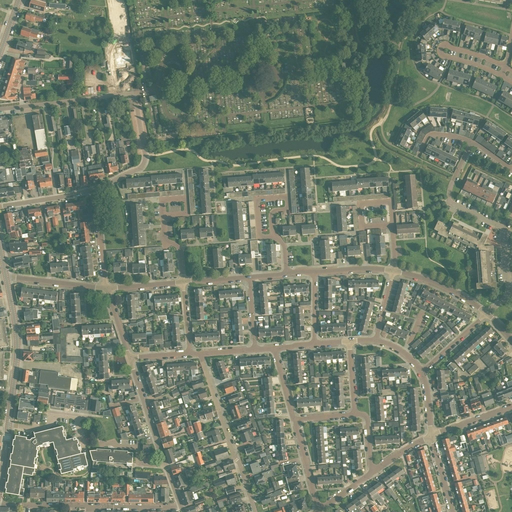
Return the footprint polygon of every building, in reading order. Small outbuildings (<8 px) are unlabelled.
[(32,0),(30,7),(42,11),(44,4),(32,0)] [(26,20),(34,22),(35,21),(42,23),(43,18),(46,19),(48,16),(39,15),(39,17),(28,13),(26,20)] [(443,23),(439,24),(441,31),(442,31),(442,29),(447,30),(448,30),(449,21),(444,20),(443,23)] [(455,23),(449,21),(448,30),(447,30),(446,35),(449,36),(450,31),(453,31),(455,23)] [(433,23),(428,27),(434,34),(438,30),(439,32),(441,31),(439,24),(435,25),(433,23)] [(464,41),(467,42),(472,27),(467,25),(463,35),(466,36),(464,41)] [(29,38),(29,36),(37,39),(39,31),(32,29),(31,30),(23,27),(21,35),(29,38)] [(428,27),(424,31),(430,37),(434,41),(436,39),(432,36),(434,34),(428,27)] [(471,37),(474,38),(477,29),(472,27),(467,42),(469,43),(471,37)] [(474,38),(472,44),(474,45),(476,39),(479,40),(483,31),(477,29),(474,38)] [(116,78),(116,85),(135,82),(134,73),(133,73),(127,31),(118,32),(119,43),(119,44),(119,47),(120,46),(121,53),(114,54),(114,57),(112,57),(113,59),(114,59),(116,67),(113,68),(114,76),(115,76),(116,78)] [(422,38),(420,42),(427,44),(427,42),(426,41),(430,37),(424,31),(420,35),(422,38)] [(485,49),(488,49),(491,34),(485,32),(483,42),(486,43),(485,49)] [(491,44),(494,45),(497,35),(491,34),(488,49),(490,50),(491,44)] [(502,36),(498,52),(501,52),(502,47),(505,47),(508,37),(502,36)] [(16,50),(24,52),(25,50),(31,52),(32,48),(26,46),(26,44),(19,42),(16,50)] [(416,46),(417,52),(426,51),(425,46),(427,46),(427,44),(420,42),(419,46),(416,46)] [(421,62),(423,66),(429,62),(428,60),(427,60),(426,56),(417,57),(418,63),(421,62)] [(14,58),(12,65),(19,67),(19,66),(24,67),(25,61),(14,58)] [(424,71),(429,74),(433,67),(429,65),(430,63),(429,62),(423,66),(426,69),(424,71)] [(429,74),(433,77),(438,69),(436,68),(439,64),(436,62),(434,67),(433,67),(429,74)] [(12,65),(10,71),(17,74),(17,73),(21,74),(23,69),(19,68),(19,67),(12,65)] [(438,69),(433,77),(438,80),(440,76),(442,77),(447,69),(445,68),(442,72),(438,69)] [(10,71),(8,78),(15,80),(15,79),(19,81),(21,76),(17,75),(17,74),(10,71)] [(452,81),(457,83),(460,73),(455,72),(452,81)] [(457,83),(462,84),(465,75),(460,73),(457,83)] [(8,78),(5,85),(13,87),(13,86),(17,87),(19,83),(15,81),(15,80),(8,78)] [(473,88),(478,90),(482,81),(477,79),(473,88)] [(478,90),(483,92),(487,83),(482,81),(478,90)] [(483,92),(488,95),(492,85),(487,83),(483,92)] [(5,85),(3,92),(11,94),(11,93),(15,94),(17,89),(12,88),(13,87),(5,85)] [(492,85),(488,95),(492,97),(496,87),(492,85)] [(11,94),(3,92),(1,98),(8,101),(9,100),(15,100),(15,95),(10,96),(11,94)] [(499,101),(504,103),(509,95),(504,92),(499,101)] [(420,111),(416,115),(422,122),(426,118),(420,111)] [(457,120),(456,123),(461,124),(462,122),(464,113),(459,112),(457,120)] [(42,163),(43,163),(49,162),(47,150),(48,150),(42,115),(32,116),(38,151),(35,151),(36,158),(41,157),(42,163)] [(416,115),(412,118),(417,125),(422,122),(416,115)] [(467,123),(466,126),(471,128),(472,125),(474,116),(469,115),(467,123)] [(0,129),(3,129),(5,129),(9,129),(9,126),(8,120),(7,116),(2,117),(0,117),(0,129)] [(408,122),(405,125),(410,129),(412,127),(413,129),(417,125),(412,118),(408,122)] [(483,129),(488,132),(493,125),(488,122),(483,129)] [(488,132),(492,135),(497,128),(493,125),(488,132)] [(492,135),(497,138),(502,131),(497,128),(492,135)] [(409,137),(411,139),(412,139),(413,137),(410,135),(411,132),(403,129),(401,134),(409,137)] [(502,131),(497,138),(501,141),(506,134),(502,131)] [(401,134),(399,139),(406,142),(409,137),(401,134)] [(406,142),(399,139),(396,144),(404,147),(406,142)] [(429,145),(425,153),(430,156),(434,148),(433,148),(435,145),(437,140),(435,140),(434,142),(433,141),(430,146),(429,145)] [(108,143),(109,152),(116,150),(114,142),(108,143)] [(120,157),(122,157),(123,164),(129,163),(127,156),(125,156),(124,148),(119,149),(120,157)] [(430,156),(435,158),(439,150),(434,148),(430,156)] [(22,149),(23,151),(18,152),(20,168),(33,166),(32,156),(32,155),(32,154),(31,150),(27,151),(27,149),(22,149)] [(435,158),(440,160),(443,152),(439,150),(435,158)] [(440,160),(445,163),(448,155),(443,152),(440,160)] [(448,155),(445,163),(450,165),(453,157),(454,154),(453,153),(450,152),(448,155)] [(114,172),(110,155),(111,158),(107,158),(108,165),(105,165),(107,174),(114,173),(114,172)] [(453,157),(450,165),(455,167),(458,160),(453,157)] [(64,174),(65,174),(66,188),(72,187),(71,179),(69,180),(69,170),(64,170),(64,174)] [(47,187),(45,179),(43,180),(42,175),(41,175),(40,173),(36,173),(38,185),(40,185),(41,188),(47,187)] [(63,173),(56,174),(58,189),(65,188),(63,173)] [(32,189),(35,188),(33,175),(26,176),(27,182),(25,182),(26,190),(32,189)] [(224,188),(235,187),(234,178),(228,179),(228,181),(224,181),(224,188)] [(133,188),(133,179),(127,180),(127,182),(122,183),(123,189),(133,188)] [(463,189),(468,192),(473,181),(468,179),(463,189)] [(468,192),(473,194),(477,186),(476,186),(477,183),(473,181),(468,192)] [(12,183),(6,184),(8,197),(14,196),(14,194),(19,194),(18,187),(13,188),(12,183)] [(329,192),(339,192),(338,183),(332,183),(332,185),(328,186),(329,192)] [(473,194),(478,196),(483,186),(481,188),(477,186),(473,194)] [(478,196),(483,199),(488,188),(483,186),(478,196)] [(488,188),(483,199),(488,201),(493,191),(493,190),(488,187),(488,188)] [(406,189),(407,196),(416,196),(416,188),(406,189)] [(493,191),(488,201),(493,204),(496,196),(496,195),(497,193),(493,191)] [(85,202),(79,203),(80,210),(83,210),(83,215),(89,214),(88,208),(86,209),(85,202)] [(79,203),(72,204),(73,211),(77,211),(78,220),(81,220),(81,217),(80,210),(79,203)] [(73,211),(72,204),(66,205),(67,212),(64,212),(65,222),(69,222),(68,216),(71,216),(71,212),(73,211)] [(53,207),(47,208),(47,209),(48,215),(49,218),(52,217),(54,226),(56,225),(53,207)] [(4,215),(6,222),(13,220),(15,219),(14,217),(15,216),(15,215),(19,215),(18,212),(4,215)] [(80,221),(69,223),(69,226),(74,226),(74,227),(78,226),(78,227),(81,227),(81,230),(88,229),(88,223),(81,224),(80,221)] [(438,234),(447,239),(448,236),(476,250),(479,284),(476,284),(477,290),(497,288),(496,283),(494,283),(491,252),(494,252),(493,247),(491,247),(489,247),(488,245),(491,245),(491,244),(488,244),(488,241),(486,241),(488,236),(484,234),(482,236),(454,223),(451,230),(442,226),(443,224),(438,221),(434,230),(439,232),(438,234)] [(132,226),(133,233),(144,232),(144,229),(149,228),(148,225),(143,225),(132,226)] [(14,226),(7,228),(8,234),(9,234),(10,239),(22,236),(21,231),(18,231),(18,228),(15,229),(14,226)] [(89,236),(82,237),(82,240),(80,240),(79,240),(73,241),(74,245),(80,245),(80,243),(89,242),(89,236)] [(144,239),(133,240),(134,247),(145,246),(144,239)] [(163,254),(163,260),(172,259),(172,253),(169,253),(169,250),(163,251),(164,254),(163,254)] [(14,261),(13,262),(14,264),(15,264),(15,268),(21,267),(21,268),(29,266),(28,263),(28,261),(29,261),(29,260),(28,256),(27,256),(15,258),(16,260),(14,261)] [(68,260),(62,260),(63,272),(69,271),(69,267),(71,267),(71,259),(68,259),(68,260)] [(400,283),(398,289),(405,291),(406,287),(408,288),(409,285),(407,285),(407,284),(400,283)] [(421,297),(426,300),(430,293),(424,291),(421,297)] [(426,300),(432,302),(435,296),(430,293),(426,300)] [(432,302),(437,305),(440,299),(435,296),(432,302)] [(442,308),(445,302),(446,301),(444,301),(440,299),(437,305),(442,308)] [(366,305),(365,308),(372,310),(374,304),(367,302),(365,302),(364,304),(366,305)] [(447,311),(451,305),(445,302),(442,308),(445,310),(444,312),(446,313),(447,311)] [(447,311),(453,314),(456,308),(451,305),(447,311)] [(365,310),(364,314),(370,316),(372,310),(365,308),(363,308),(363,310),(365,310)] [(453,314),(458,317),(461,311),(456,308),(453,314)] [(32,312),(25,313),(26,320),(33,319),(38,319),(37,314),(38,313),(38,310),(33,309),(33,310),(33,309),(32,310),(32,312)] [(458,317),(463,320),(467,314),(461,311),(458,317)] [(467,314),(463,320),(466,321),(465,323),(468,324),(472,317),(467,314)] [(0,320),(0,348),(8,347),(7,342),(8,341),(7,339),(5,328),(6,328),(5,325),(4,320),(0,320)] [(383,330),(389,333),(392,326),(386,324),(383,330)] [(35,329),(40,328),(40,325),(31,326),(26,327),(27,334),(36,333),(35,329)] [(389,333),(395,335),(397,329),(398,327),(396,326),(395,328),(392,326),(389,333)] [(488,326),(484,331),(488,336),(491,333),(492,335),(494,333),(493,332),(488,326)] [(444,328),(439,332),(445,338),(449,334),(444,328)] [(395,335),(400,337),(403,331),(397,329),(395,335)] [(133,344),(138,343),(138,335),(133,335),(133,331),(129,331),(132,341),(133,341),(133,344)] [(403,331),(400,337),(406,340),(409,333),(408,333),(409,332),(407,331),(406,332),(403,331)] [(484,331),(479,335),(484,340),(487,337),(488,339),(490,337),(488,336),(484,331)] [(146,334),(147,343),(147,345),(150,345),(155,345),(154,334),(152,334),(152,332),(147,332),(147,334),(146,334)] [(439,335),(436,337),(440,342),(445,338),(439,332),(437,333),(439,335)] [(38,335),(27,335),(28,346),(35,346),(35,347),(39,346),(39,341),(42,341),(42,342),(46,342),(46,341),(47,341),(47,340),(53,340),(53,344),(56,344),(56,352),(60,352),(60,351),(60,348),(60,345),(60,344),(60,334),(53,334),(42,335),(38,335)] [(138,343),(147,343),(146,337),(146,334),(138,335),(138,343)] [(156,334),(154,334),(155,345),(163,344),(163,335),(156,336),(156,334)] [(479,335),(475,339),(480,344),(482,341),(484,343),(485,341),(484,340),(479,335)] [(434,339),(431,341),(436,347),(440,342),(436,337),(434,336),(433,337),(434,339)] [(475,339),(470,343),(475,348),(480,344),(475,339)] [(430,343),(427,345),(431,351),(436,347),(431,341),(430,340),(428,341),(430,343)] [(470,343),(466,347),(471,352),(473,349),(475,351),(476,349),(475,348),(470,343)] [(495,352),(496,353),(498,352),(503,347),(499,343),(494,347),(496,350),(495,352)] [(425,347),(422,349),(427,355),(431,351),(427,345),(425,344),(424,345),(425,347)] [(466,347),(462,351),(466,356),(469,353),(470,355),(472,353),(471,352),(466,347)] [(498,352),(496,353),(498,352),(500,355),(499,356),(500,358),(507,352),(503,347),(498,352)] [(422,349),(421,348),(420,349),(421,351),(418,353),(422,359),(427,355),(422,349)] [(120,351),(116,352),(117,370),(125,370),(124,356),(120,356),(120,351)] [(462,351),(457,355),(462,360),(464,357),(466,359),(467,357),(466,356),(462,351)] [(24,361),(34,361),(34,360),(42,360),(42,355),(36,355),(36,353),(24,352),(24,357),(25,357),(24,361)] [(462,360),(457,355),(452,359),(457,364),(460,361),(461,363),(463,361),(462,360)] [(216,363),(218,369),(227,366),(225,367),(223,361),(216,363)] [(143,367),(145,373),(153,370),(151,371),(150,368),(155,366),(154,363),(149,365),(143,367)] [(448,367),(453,372),(456,369),(451,363),(448,367)] [(218,369),(220,375),(227,373),(226,369),(227,369),(227,366),(218,369)] [(487,370),(478,375),(479,378),(486,374),(486,373),(487,372),(488,378),(491,377),(489,368),(487,369),(487,370)] [(70,390),(72,378),(58,376),(59,373),(41,370),(36,370),(36,372),(24,371),(23,382),(30,383),(30,387),(48,389),(48,388),(48,387),(70,390)] [(145,373),(146,379),(155,376),(153,370),(145,373)] [(227,373),(220,375),(222,381),(229,379),(228,375),(229,374),(229,372),(227,373)] [(146,379),(148,384),(161,380),(160,380),(157,381),(155,376),(146,379)] [(473,377),(478,392),(481,391),(478,379),(477,376),(473,377)] [(130,380),(124,380),(124,389),(128,389),(128,392),(133,391),(132,387),(131,387),(130,380)] [(148,384),(150,390),(162,386),(156,388),(155,385),(161,383),(161,380),(148,384)] [(204,386),(202,380),(192,383),(194,390),(204,386)] [(112,390),(119,390),(118,381),(112,381),(112,385),(108,385),(109,392),(112,392),(112,390)] [(233,388),(234,388),(234,386),(237,385),(235,382),(224,386),(227,394),(234,391),(233,388)] [(162,386),(150,390),(152,396),(154,395),(155,398),(161,396),(160,393),(158,394),(157,391),(164,388),(164,389),(167,389),(166,385),(164,385),(162,386)] [(185,385),(179,387),(180,389),(179,390),(180,392),(181,392),(182,396),(188,394),(189,394),(188,391),(188,390),(183,391),(182,389),(186,388),(185,385)] [(501,385),(499,386),(504,399),(509,397),(506,390),(504,391),(501,385)] [(504,399),(499,386),(496,387),(497,390),(497,389),(499,393),(496,394),(499,401),(504,399)] [(471,390),(472,394),(477,409),(481,408),(478,398),(475,399),(475,397),(476,396),(472,387),(471,388),(471,390)] [(50,390),(40,389),(38,403),(48,405),(50,390)] [(192,393),(192,394),(194,400),(200,398),(201,400),(207,397),(205,389),(198,391),(192,393)] [(174,398),(176,397),(180,395),(178,390),(171,392),(174,398)] [(472,394),(471,390),(468,390),(469,395),(470,398),(471,398),(472,400),(470,401),(473,410),(477,409),(472,394)] [(445,392),(440,393),(441,400),(449,399),(447,392),(445,392)] [(494,403),(491,396),(490,392),(481,395),(485,406),(494,403)] [(231,396),(231,397),(228,398),(230,403),(239,400),(238,399),(242,397),(240,393),(231,396)] [(55,397),(54,407),(60,407),(60,404),(65,405),(66,398),(66,394),(61,394),(61,397),(55,397)] [(188,394),(182,396),(185,405),(187,404),(190,403),(190,401),(188,394)] [(65,405),(65,408),(70,409),(71,406),(75,406),(77,396),(72,395),(71,399),(66,398),(65,405)] [(463,400),(460,401),(461,407),(459,407),(461,414),(469,412),(468,405),(465,406),(465,401),(467,400),(466,395),(462,396),(463,400)] [(77,396),(75,406),(80,407),(80,410),(86,411),(87,401),(82,400),(82,397),(77,396)] [(98,401),(99,398),(91,397),(90,404),(93,404),(92,412),(99,412),(101,402),(98,401)] [(150,404),(152,409),(166,404),(165,404),(170,402),(169,397),(166,398),(166,400),(158,402),(158,401),(150,404)] [(454,399),(449,400),(452,416),(457,415),(454,399)] [(452,416),(449,400),(444,401),(447,417),(452,416)] [(25,403),(20,402),(19,410),(24,411),(24,409),(30,410),(30,412),(32,412),(32,410),(35,410),(36,403),(34,403),(34,404),(25,403)] [(152,409),(153,413),(161,411),(160,409),(166,407),(166,404),(152,409)] [(128,414),(136,411),(135,408),(136,407),(135,406),(134,406),(134,405),(127,407),(128,408),(126,408),(126,411),(128,410),(129,413),(128,414)] [(232,410),(233,414),(246,410),(244,406),(240,408),(239,405),(231,408),(232,410)] [(112,410),(113,412),(115,417),(121,415),(119,408),(112,410)] [(207,419),(214,417),(211,409),(202,412),(202,413),(199,414),(201,421),(207,419)] [(246,410),(233,414),(234,418),(235,417),(235,420),(243,417),(242,415),(247,413),(246,410)] [(129,420),(138,417),(136,411),(128,414),(128,416),(130,416),(131,419),(129,420)] [(168,414),(155,418),(157,423),(167,420),(166,419),(168,418),(167,417),(169,416),(168,414)] [(238,428),(238,429),(239,430),(247,428),(246,425),(251,423),(255,422),(253,416),(249,418),(250,420),(237,424),(238,427),(238,428)] [(506,418),(499,420),(501,426),(506,425),(508,430),(510,430),(508,424),(506,418)] [(499,420),(493,423),(495,429),(496,431),(497,434),(497,435),(500,435),(497,428),(501,426),(499,420)] [(200,423),(192,425),(195,434),(203,431),(200,423)] [(493,423),(486,425),(488,431),(495,429),(493,423)] [(158,429),(160,433),(168,431),(167,426),(171,425),(158,429)] [(483,426),(479,427),(484,439),(486,438),(487,438),(485,432),(488,431),(486,425),(485,425),(483,426)] [(6,493),(23,496),(24,489),(21,488),(21,485),(23,485),(24,480),(22,479),(23,474),(32,476),(33,473),(34,473),(36,464),(35,464),(35,459),(37,459),(38,450),(37,450),(37,447),(39,448),(39,447),(39,446),(43,445),(44,446),(45,446),(46,446),(47,446),(48,446),(49,446),(49,445),(50,445),(50,444),(53,443),(55,450),(56,450),(58,456),(57,456),(59,464),(60,464),(61,469),(60,470),(61,474),(74,471),(74,469),(78,468),(78,467),(83,466),(84,467),(88,466),(85,453),(81,454),(80,450),(81,450),(80,444),(79,444),(78,440),(77,440),(76,438),(66,440),(66,437),(64,437),(63,432),(64,431),(63,427),(35,434),(35,433),(31,434),(31,435),(27,436),(27,438),(16,436),(15,440),(14,440),(13,446),(14,447),(13,454),(11,454),(10,460),(12,461),(10,469),(9,468),(8,475),(9,475),(8,483),(7,483),(5,489),(7,489),(6,493)] [(479,427),(473,430),(475,436),(479,434),(481,440),(484,439),(479,427)] [(142,428),(135,430),(137,436),(144,434),(142,428)] [(168,431),(160,433),(161,438),(174,434),(173,432),(175,431),(175,429),(169,431),(168,431)] [(256,442),(261,440),(260,437),(254,438),(252,430),(243,432),(244,434),(241,435),(243,443),(251,441),(251,443),(256,442)] [(473,430),(466,432),(468,438),(470,444),(477,442),(475,436),(473,430)] [(220,435),(214,437),(210,439),(212,444),(222,441),(220,435)] [(448,439),(442,441),(444,448),(451,446),(450,442),(456,441),(455,436),(448,438),(448,439)] [(162,440),(164,448),(175,445),(172,437),(162,440)] [(261,440),(256,442),(257,445),(255,445),(256,448),(254,448),(253,446),(249,447),(249,448),(245,449),(247,455),(255,453),(265,450),(261,440)] [(200,451),(199,447),(198,448),(196,443),(189,445),(192,454),(200,451)] [(451,446),(444,448),(446,454),(452,452),(455,452),(456,451),(454,444),(451,446)] [(165,451),(168,457),(177,454),(180,453),(179,451),(175,452),(174,448),(165,451)] [(214,452),(217,461),(229,457),(226,448),(214,452)] [(471,451),(473,456),(482,453),(480,448),(471,451)] [(131,469),(131,470),(132,470),(133,454),(127,454),(128,453),(97,450),(97,451),(90,451),(90,452),(92,461),(93,461),(92,468),(98,469),(98,465),(96,465),(96,462),(126,465),(127,465),(127,466),(129,469),(131,469)] [(419,459),(426,457),(424,450),(417,452),(419,459)] [(285,451),(276,451),(276,453),(279,453),(279,457),(280,457),(280,462),(287,461),(287,457),(286,457),(285,451)] [(200,452),(194,454),(198,466),(204,464),(200,452)] [(452,452),(446,454),(448,461),(454,459),(452,452)] [(177,454),(168,457),(170,464),(176,462),(175,459),(181,457),(180,453),(177,454)] [(481,456),(474,458),(478,474),(485,472),(481,456)] [(415,465),(416,467),(428,464),(426,457),(419,459),(420,463),(418,463),(418,464),(415,465)] [(454,459),(448,461),(450,468),(462,464),(461,462),(456,464),(454,459)] [(231,470),(231,471),(236,469),(233,460),(223,463),(223,465),(220,466),(221,470),(225,469),(225,471),(229,470),(229,471),(231,470)] [(252,467),(252,469),(269,464),(268,460),(264,461),(264,463),(259,464),(258,462),(251,464),(251,465),(250,466),(251,467),(252,467)] [(181,464),(179,465),(171,468),(174,475),(181,472),(180,469),(183,468),(181,464)] [(269,464),(252,469),(253,472),(252,472),(253,474),(254,474),(261,472),(261,469),(270,466),(269,464)] [(288,471),(288,474),(297,471),(296,465),(289,467),(289,464),(283,466),(284,471),(288,471)] [(423,472),(430,471),(428,464),(416,467),(416,470),(419,469),(422,468),(423,472)] [(462,464),(450,468),(452,474),(458,473),(457,468),(463,466),(462,464)] [(401,467),(394,472),(398,477),(402,475),(403,477),(406,475),(401,467)] [(192,476),(192,477),(194,476),(191,469),(185,471),(187,478),(192,476)] [(265,483),(265,482),(264,479),(264,478),(268,477),(273,476),(271,471),(266,472),(264,473),(264,475),(260,476),(260,477),(255,478),(256,481),(256,482),(256,483),(257,484),(257,485),(261,483),(261,485),(262,486),(265,485),(265,483)] [(286,477),(287,483),(293,482),(292,479),(299,477),(297,471),(288,474),(289,476),(286,477)] [(424,477),(419,478),(419,481),(432,477),(431,474),(430,471),(423,472),(424,477)] [(394,472),(388,476),(394,484),(393,481),(398,477),(394,472)] [(182,473),(174,475),(176,482),(179,489),(186,487),(184,479),(182,475),(182,473)] [(458,473),(452,474),(454,481),(460,479),(458,473)] [(226,477),(226,478),(220,480),(214,482),(215,487),(222,485),(228,483),(228,484),(236,482),(233,474),(226,477)] [(388,476),(383,480),(387,486),(388,488),(389,487),(394,484),(388,476)] [(426,481),(427,486),(434,484),(432,477),(419,481),(420,483),(426,481)] [(34,498),(38,499),(38,487),(34,487),(34,483),(33,483),(34,478),(28,478),(28,482),(27,482),(27,485),(28,485),(28,490),(31,490),(31,497),(34,497),(34,498)] [(38,487),(38,499),(41,499),(42,498),(44,498),(45,490),(47,490),(47,486),(47,479),(43,479),(43,483),(41,483),(41,487),(38,487)] [(461,482),(455,484),(457,491),(463,489),(462,485),(472,482),(471,479),(461,482)] [(275,482),(270,483),(272,488),(266,490),(267,493),(277,490),(275,482)] [(290,492),(293,491),(302,489),(300,483),(294,484),(293,482),(287,483),(289,489),(290,492)] [(379,483),(373,487),(377,493),(383,488),(379,483)] [(155,493),(155,496),(170,496),(170,493),(169,492),(169,489),(167,489),(167,484),(169,484),(168,484),(155,484),(155,485),(162,485),(162,489),(161,489),(161,494),(161,493),(155,493)] [(434,484),(427,486),(428,490),(422,492),(423,494),(435,491),(434,484)] [(181,494),(182,498),(189,496),(190,495),(193,494),(192,492),(200,489),(199,485),(196,486),(192,487),(190,488),(191,489),(187,490),(187,492),(181,494)] [(236,493),(234,486),(225,489),(227,495),(236,493)] [(377,493),(373,487),(367,491),(371,497),(377,493)] [(129,497),(129,503),(141,503),(141,493),(141,489),(137,489),(137,491),(137,492),(137,495),(134,495),(134,492),(132,492),(129,492),(129,497)] [(390,489),(388,491),(391,495),(394,500),(397,498),(390,489)] [(463,489),(457,491),(458,498),(470,494),(472,494),(473,494),(472,491),(464,494),(463,489)] [(266,497),(261,498),(263,505),(270,503),(271,506),(276,504),(274,497),(276,496),(280,496),(279,490),(274,492),(274,493),(265,496),(266,497)] [(141,493),(141,503),(154,503),(154,495),(146,495),(146,493),(141,493)] [(217,503),(218,503),(218,505),(219,506),(222,505),(223,503),(222,501),(230,499),(231,502),(241,498),(239,493),(216,500),(217,503)] [(189,496),(182,498),(185,506),(193,503),(192,501),(193,500),(192,498),(194,497),(193,494),(190,495),(189,496)] [(364,494),(358,498),(364,506),(362,503),(365,501),(368,505),(371,503),(364,494)] [(428,504),(432,503),(438,501),(436,494),(422,498),(423,500),(427,499),(428,504)] [(470,494),(458,498),(459,501),(460,503),(460,504),(467,503),(470,502),(468,497),(471,496),(470,494)] [(283,506),(285,511),(288,511),(288,508),(285,500),(282,502),(281,498),(276,500),(277,503),(281,502),(283,506)] [(294,500),(295,502),(296,506),(299,505),(301,511),(307,509),(304,500),(301,501),(300,498),(294,500)] [(359,511),(362,511),(360,509),(364,506),(358,498),(352,502),(356,508),(359,511),(358,510),(359,511)] [(433,507),(428,509),(428,511),(431,510),(434,509),(440,507),(439,504),(439,501),(439,502),(438,501),(432,503),(433,507)] [(288,511),(295,511),(294,508),(297,507),(296,506),(295,502),(289,504),(291,507),(288,508),(288,511)] [(350,511),(356,508),(352,502),(346,507),(350,511)] [(460,505),(461,507),(462,511),(469,509),(467,503),(460,504),(460,505)]
